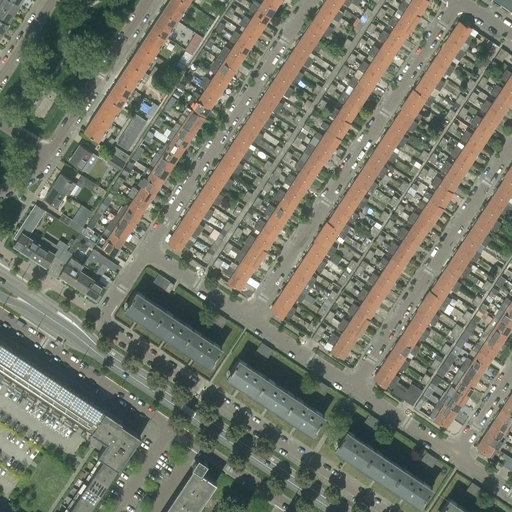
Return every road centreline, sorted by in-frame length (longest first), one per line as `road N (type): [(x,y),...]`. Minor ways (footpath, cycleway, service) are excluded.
road 1 (residential): [(383,511),(106,327),(106,312),(146,251)]
road 2 (residential): [(459,0),(250,318)]
road 3 (tertiary): [(334,511),(37,310)]
road 4 (residential): [(146,251),(311,0)]
road 5 (residential): [(355,389),(511,146)]
road 6 (residential): [(0,314),(171,429)]
road 7 (residential): [(47,154),(150,0)]
road 8 (residential): [(171,429),(296,511)]
road 9 (unknown): [(105,384),(72,436),(0,398)]
road 10 (residential): [(355,389),(250,318)]
road 11 (residential): [(250,318),(146,251)]
road 12 (residential): [(457,457),(355,389)]
